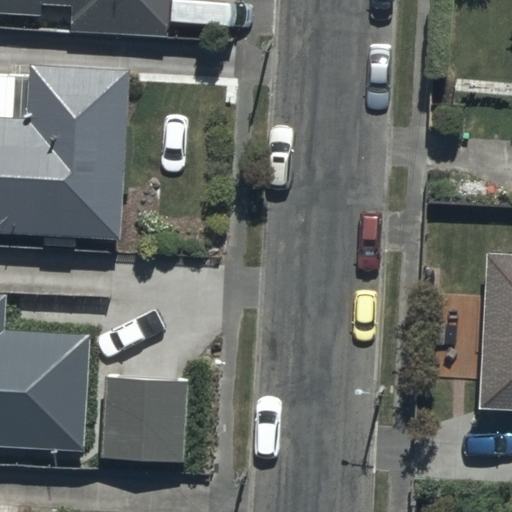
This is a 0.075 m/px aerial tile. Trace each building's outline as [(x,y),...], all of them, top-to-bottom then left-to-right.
[(0,0),(0,3),(39,5),(39,0),(69,0),(68,25),(165,29),(166,0),(0,0)] [(0,68),(0,224),(119,229),(127,61),(30,57),(29,69),(0,68)] [(511,412),(511,215),(501,215),(488,411),(511,412)] [(6,285),(0,285),(0,433),(86,435),(88,324),(5,322),(6,285)] [(182,373),(101,372),(100,450),(181,451),(182,373)]
